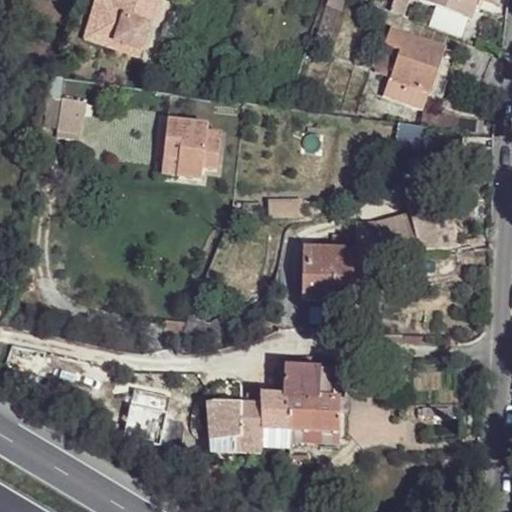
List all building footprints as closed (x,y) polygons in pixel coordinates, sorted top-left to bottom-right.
[(158,25),(165,0),(127,0),(121,18),(104,13),(100,26),(94,24),(88,43),(117,53),(119,46),(145,55),(156,25),(158,25)] [(121,18),(127,0),(119,0),(118,5),(102,0),(94,24),(100,26),(104,13),(121,18)] [(396,0),(393,11),(404,16),(410,0),(396,0)] [(421,0),(467,22),(478,0),(421,0)] [(449,52),(399,31),(381,71),(392,76),(385,93),(423,110),(449,52)] [(143,62),(145,55),(119,46),(117,53),(143,62)] [(495,63),(466,49),(460,62),(489,75),(495,63)] [(316,98),(295,93),(291,106),(313,108),(316,98)] [(63,95),(61,113),(83,115),(85,97),(63,95)] [(464,113),(448,111),(445,131),(460,134),(464,113)] [(61,113),(59,127),(81,129),(83,115),(61,113)] [(221,118),(183,115),(178,154),(193,156),(192,170),(216,172),(217,162),(230,163),(234,137),(220,134),(221,118)] [(193,156),(178,154),(177,168),(192,170),(193,156)] [(432,188),(410,192),(414,218),(384,225),(361,226),(361,234),(361,244),(362,252),(366,252),(422,256),(441,255),(437,221),(432,188)] [(313,217),(315,202),(283,198),(281,213),(313,217)] [(455,220),(437,221),(441,255),(458,253),(455,220)] [(362,252),(309,248),(305,299),(363,303),(366,252),(362,252)] [(321,374),(286,373),(287,393),(286,398),(286,436),(288,437),(290,437),(339,437),(338,403),(321,404),(321,378),(321,374)] [(341,379),(321,378),(321,404),(338,403),(341,404),(341,379)] [(268,398),(250,397),(251,407),(268,407),(268,398)] [(280,399),(268,398),(268,407),(267,435),(286,436),(286,398),(280,399)] [(251,407),(245,406),(218,406),(218,416),(217,452),(266,456),(266,444),(267,435),(268,407),(251,407)] [(286,436),(267,435),(266,444),(285,444),(286,436)]
